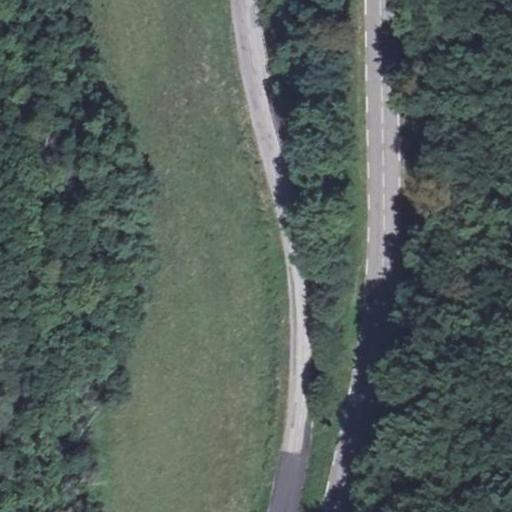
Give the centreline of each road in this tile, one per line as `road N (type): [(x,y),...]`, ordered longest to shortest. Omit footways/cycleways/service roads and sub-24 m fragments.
road 1 (tertiary): [(243,0),(300,269),(301,388),(281,511)]
road 2 (secondary): [(333,511),(366,363),(383,233),(380,0)]
